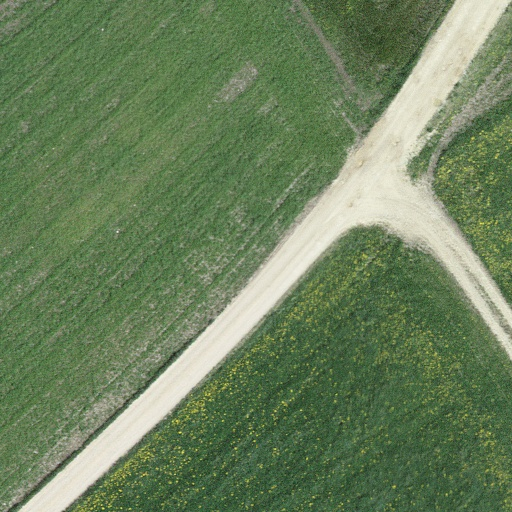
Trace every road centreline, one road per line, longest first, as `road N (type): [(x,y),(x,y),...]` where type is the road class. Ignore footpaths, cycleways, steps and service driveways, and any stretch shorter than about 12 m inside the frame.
road 1 (track): [(38,511),(257,299),(365,180),(480,0)]
road 2 (track): [(365,180),(467,267),(511,334)]
